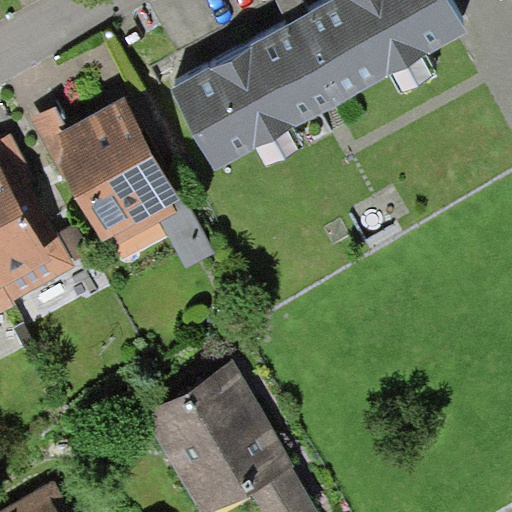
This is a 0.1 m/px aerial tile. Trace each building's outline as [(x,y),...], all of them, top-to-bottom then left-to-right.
[(451,0),(321,0),(170,77),(213,160),(254,139),(265,161),(292,147),(280,124),(388,69),(399,91),(434,73),(425,54),(468,33),(451,0)] [(58,107),(35,119),(98,244),(154,216),(181,269),(209,255),(127,95),(67,125),(58,107)] [(76,262),(7,136),(0,139),(0,311),(14,304),(11,297),(76,262)] [(243,363),(145,417),(197,511),(208,511),(253,488),(265,511),(320,511),(324,510),(243,363)] [(73,511),(59,484),(3,511),(73,511)]
